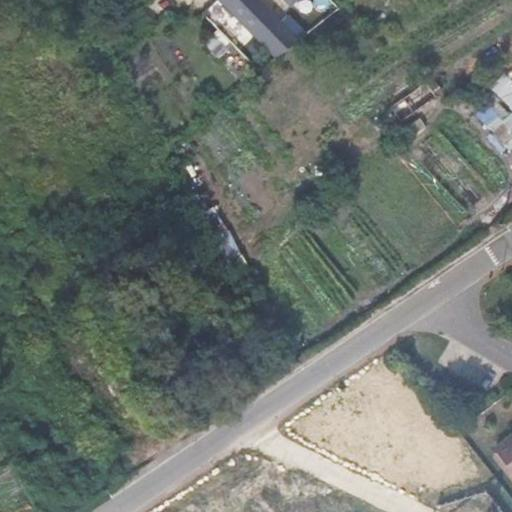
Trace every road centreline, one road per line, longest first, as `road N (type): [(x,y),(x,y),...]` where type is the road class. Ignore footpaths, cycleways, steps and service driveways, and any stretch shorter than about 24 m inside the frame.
road 1 (residential): [(243,426),(440,292)]
road 2 (unclassified): [(243,426),(411,511)]
road 3 (residential): [(116,511),(243,426)]
